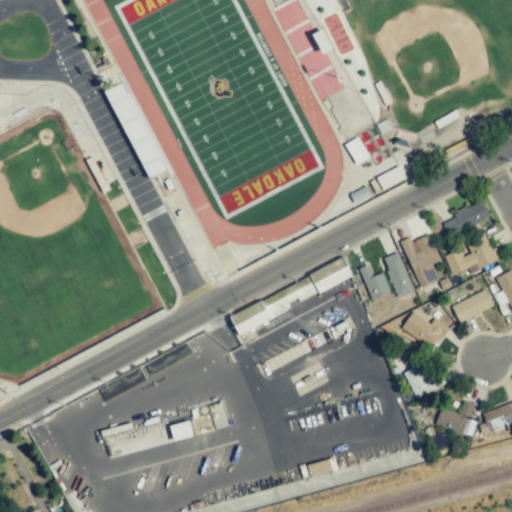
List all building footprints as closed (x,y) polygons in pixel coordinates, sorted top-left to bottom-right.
[(368,157),(357,138),(344,145),(355,164),(368,157)] [(375,176),(380,189),(404,180),(400,167),(375,176)] [(442,220),(449,236),(489,217),(481,201),(442,220)] [(399,242),(419,288),(437,280),(430,264),(439,260),(428,235),(411,242),(409,237),(399,242)] [(443,256),(450,276),(468,269),(468,271),(500,260),(496,248),(490,250),(485,237),(461,245),(462,249),(443,256)] [(413,292),(397,252),(381,259),(397,298),(413,292)] [(309,272),(317,292),(352,278),(344,258),(309,272)] [(358,268),(370,300),(389,293),(381,272),(371,276),(367,265),(358,268)] [(511,310),(511,270),(495,278),(501,292),(493,295),(498,308),(508,303),(511,311),(511,310)] [(458,322),(492,307),(484,291),(450,307),(458,322)] [(448,328),(434,318),(429,324),(412,312),(400,329),(431,351),(448,328)] [(270,321),(267,315),(258,318),(257,315),(243,321),(240,313),(231,316),(238,334),(270,321)] [(440,375),(428,382),(418,364),(402,374),(416,399),(445,383),(440,375)] [(489,432),(511,423),(511,402),(482,414),(489,432)]
